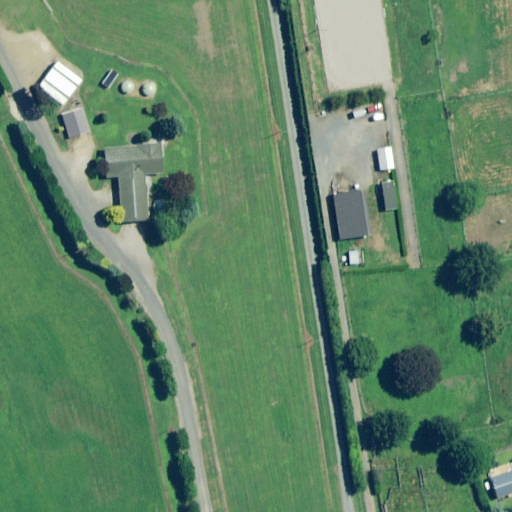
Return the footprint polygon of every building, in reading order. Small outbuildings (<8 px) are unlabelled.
[(81,81),(56,62),(37,87),(62,106),(81,81)] [(89,131),(80,109),(61,116),(70,139),(89,131)] [(349,120),(348,111),(323,113),(324,122),(349,120)] [(153,144),(102,148),(104,180),(117,179),(120,221),(148,219),(144,175),(162,174),(161,152),(153,152),(153,144)] [(393,169),(390,148),(377,150),(379,171),(393,169)] [(395,210),(390,182),(379,184),(384,211),(395,210)] [(365,236),(357,191),(331,196),(339,240),(365,236)] [(357,252),(348,252),(349,265),(358,264),(357,252)] [(511,493),(511,471),(489,479),(496,499),(511,493)]
